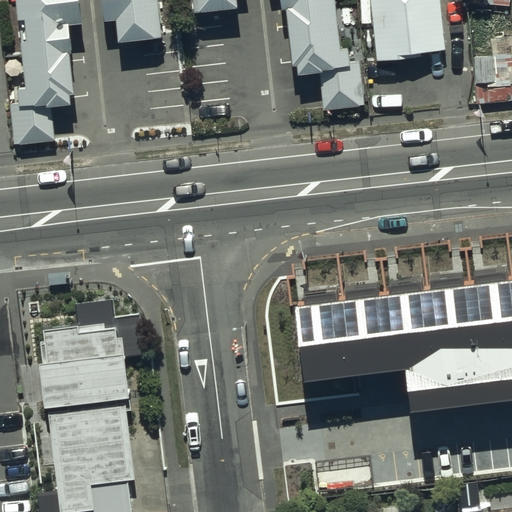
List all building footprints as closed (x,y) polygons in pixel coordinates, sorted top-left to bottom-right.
[(80,0),(18,0),(27,87),(17,88),(18,97),(10,98),(14,141),(54,138),(51,108),(72,106),(71,94),(76,94),(70,25),(83,24),(80,0)] [(157,0),(101,0),(104,18),(114,16),(117,39),(162,33),(157,0)] [(192,0),(194,11),(237,7),(236,0),(192,0)] [(341,48),(335,0),(280,0),(282,11),(287,10),(294,69),(297,68),(298,76),(320,74),(324,105),(366,101),(362,60),(349,61),(348,47),(341,48)] [(368,0),(374,61),(444,56),(439,0),(368,0)] [(511,287),(301,313),(311,389),(412,377),(415,399),(417,421),(511,409),(511,287)] [(80,322),(33,327),(55,511),(139,511),(127,412),(132,411),(126,356),(145,354),(140,311),(114,314),(113,302),(78,306),(80,322)] [(477,482),(458,484),(461,508),(480,505),(477,482)]
